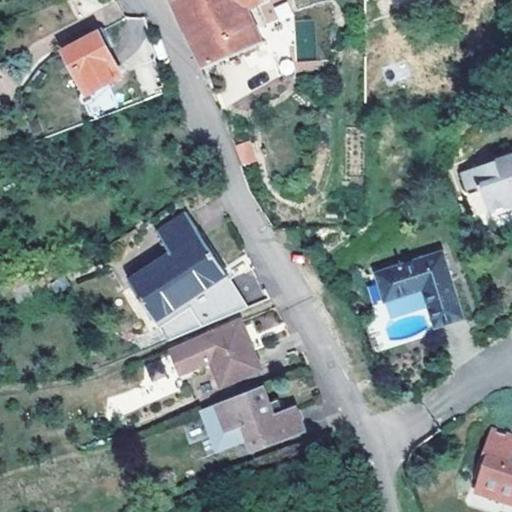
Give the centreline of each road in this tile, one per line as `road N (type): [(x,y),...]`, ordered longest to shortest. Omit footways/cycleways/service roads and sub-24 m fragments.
road 1 (residential): [(372,450),(153,0)]
road 2 (residential): [(372,450),(508,361)]
